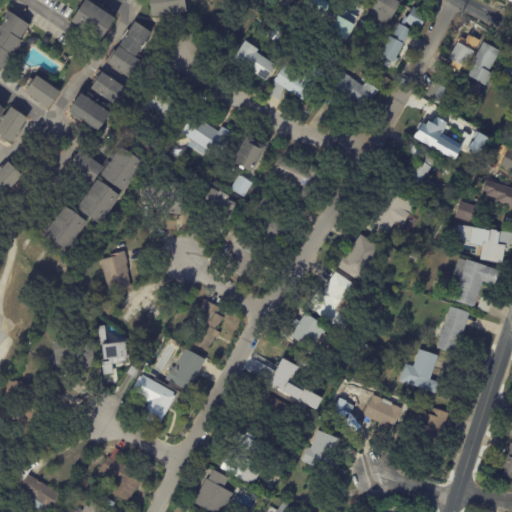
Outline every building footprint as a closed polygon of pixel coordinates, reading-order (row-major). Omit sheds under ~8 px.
[(81,26),(73,21),(86,0),(92,0),(118,17),(102,40),(81,26)] [(182,9),(150,14),(148,0),(184,0),(186,9),(182,9)] [(395,0),(402,5),(393,20),(390,19),(386,25),(371,17),(375,11),(370,8),(374,0),(395,0)] [(428,19),(421,32),(404,22),(412,7),(429,17),(428,19)] [(28,29),(20,40),(22,42),(3,70),(0,68),(0,27),(5,20),(3,19),(8,11),(29,26),(28,29)] [(133,78),(109,62),(137,21),(153,32),(137,56),(144,61),(133,78)] [(363,22),(369,25),(363,38),(356,34),(363,22)] [(411,36),(395,65),(380,57),(391,38),(393,39),(401,25),(413,32),(411,36)] [(277,31),(289,42),(282,49),(270,38),(277,31)] [(467,39),(473,41),(471,44),(477,47),(467,68),(449,59),(459,38),(465,41),(467,38),(467,39)] [(257,48),(258,49),(256,52),(275,64),(265,79),(246,67),(243,71),(230,62),(245,40),(257,48)] [(491,44),(502,51),(491,71),(494,73),(487,85),(467,73),(486,41),(491,44)] [(279,98),(267,90),(274,79),(273,78),(286,57),(294,62),(291,67),(302,75),(307,67),(319,75),(303,99),(286,88),(279,98)] [(511,90),(505,86),(508,80),(502,76),(511,60),(511,90)] [(127,87),(115,104),(92,88),(103,71),(127,87)] [(353,78),(363,85),(366,80),(379,89),(360,115),(347,106),(352,100),(334,87),(345,71),(353,78)] [(49,108),(27,91),(39,74),(62,91),(50,108),(49,108)] [(431,89),(434,81),(454,90),(447,104),(428,95),(431,89)] [(169,91),(180,98),(175,104),(182,109),(171,126),(140,105),(150,89),(157,94),(162,86),(169,91)] [(87,96),(111,112),(98,129),(81,118),(78,122),(69,116),(72,111),(70,110),(82,92),(87,96)] [(472,98),(480,103),(475,113),(466,109),(472,98)] [(29,118),(13,142),(0,133),(0,124),(12,106),(29,118)] [(435,112),(448,120),(433,145),(419,136),(424,128),(422,126),(432,110),(435,112)] [(218,127),(221,129),(223,125),(239,134),(224,159),(209,149),(205,155),(190,145),(193,140),(182,133),(194,113),(218,127)] [(470,128),(474,131),(470,136),(466,133),(470,128)] [(485,136),(474,132),(467,149),(478,154),(485,136)] [(267,146),(268,147),(254,173),(235,162),(249,136),(267,146)] [(432,169),(415,197),(391,182),(399,168),(410,175),(420,159),(408,151),(413,143),(438,159),(432,169)] [(99,175),(108,162),(110,163),(110,162),(109,161),(120,146),(142,163),(121,192),(99,175)] [(101,165),(89,182),(65,164),(78,147),(101,165)] [(511,170),(501,165),(506,156),(509,158),(511,151),(511,170)] [(285,158),(308,168),(310,163),(321,168),(308,198),(297,194),(301,186),(272,173),(280,156),(285,158)] [(498,165),(493,173),(481,166),(485,158),(498,165)] [(14,165),(24,175),(4,196),(0,192),(0,170),(9,161),(14,165)] [(242,177),(254,184),(245,197),(231,189),(240,175),(242,177)] [(94,180),(117,197),(97,225),(74,208),(94,180)] [(511,187),(511,206),(496,202),(498,198),(488,195),(489,191),(484,190),(487,180),(511,187)] [(182,215),(165,213),(166,209),(143,207),(145,185),(168,187),(168,182),(185,184),(182,215)] [(204,222),(196,216),(213,188),(220,192),(221,191),(230,197),(229,198),(240,205),(222,233),(204,222)] [(416,205),(404,225),(396,221),(385,239),(368,228),(385,199),(387,200),(392,191),(416,205)] [(274,205),(284,211),(280,217),(291,224),(278,244),(260,232),(270,217),(257,208),(264,198),(274,205)] [(466,203),(476,206),(471,222),(456,218),(461,202),(466,203)] [(88,223),(68,252),(44,235),(65,206),(88,223)] [(511,232),(511,245),(510,252),(507,252),(505,263),(482,260),(484,246),(472,244),(473,242),(468,241),(468,243),(458,241),(460,225),(511,232)] [(227,256),(232,248),(223,242),(235,226),(263,246),(242,277),(222,263),(227,256)] [(379,257),(362,283),(334,264),(342,252),(348,256),(362,235),(384,249),(379,257)] [(126,253),(128,263),(127,263),(129,273),(128,273),(132,288),(110,294),(101,260),(111,258),(111,255),(125,251),(126,253)] [(408,259),(413,251),(423,258),(418,265),(408,259)] [(477,263),(503,271),(498,286),(485,282),(476,308),(454,301),(467,260),(477,263)] [(337,273),(354,284),(335,311),(352,322),(344,332),(308,307),(320,290),(324,293),(328,286),(327,285),(337,272),(337,273)] [(150,296),(159,303),(157,304),(169,315),(156,330),(138,314),(128,326),(120,319),(127,312),(124,310),(125,309),(120,305),(128,296),(133,300),(141,291),(147,296),(148,294),(150,296)] [(206,300),(221,309),(218,314),(224,318),(217,331),(219,332),(209,351),(201,347),(200,348),(190,343),(205,316),(198,312),(204,300),(206,300)] [(470,317),(462,341),(459,340),(454,354),(437,348),(441,336),(440,336),(443,330),(443,331),(451,307),(471,314),(470,317)] [(325,331),(313,350),(292,336),(297,328),(293,325),(297,319),(301,322),(306,314),(328,328),(325,331)] [(79,368),(57,370),(54,341),(68,340),(70,354),(78,353),(77,339),(93,337),(96,366),(79,368)] [(113,362),(100,356),(108,339),(120,344),(121,341),(127,344),(125,348),(145,357),(132,385),(115,377),(122,362),(116,359),(115,363),(113,362)] [(304,358),(288,389),(279,384),(276,390),(261,382),(265,374),(264,373),(279,345),(304,358)] [(333,348),(346,357),(337,370),(325,361),(333,348)] [(204,362),(189,391),(166,379),(172,368),(175,369),(186,349),(206,360),(204,362)] [(440,356),(432,380),(441,383),(437,394),(400,381),(406,364),(415,367),(421,350),(440,356)] [(170,408),(159,427),(142,418),(150,404),(143,400),(145,397),(133,390),(141,377),(176,396),(170,408)] [(39,387),(31,434),(16,432),(22,401),(6,398),(9,381),(39,387)] [(267,394),(289,407),(278,426),(256,413),(267,394)] [(381,399),(385,400),(385,399),(394,403),(393,405),(410,412),(402,432),(366,417),(375,396),(381,399)] [(17,421),(5,421),(6,409),(17,409),(17,421)] [(450,414),(437,453),(416,446),(426,414),(431,415),(433,409),(450,414)] [(339,441),(332,458),(334,459),(328,473),(303,462),(308,448),(312,449),(319,431),(340,440),(339,441)] [(248,472),(245,478),(228,469),(245,437),(258,445),(251,458),(254,460),(248,472)] [(511,479),(511,443),(510,443),(499,475),(511,479)] [(110,458),(144,477),(130,503),(111,493),(117,481),(99,472),(107,457),(110,458)] [(208,476),(212,468),(228,476),(223,487),(233,492),(223,511),(213,511),(192,501),(205,477),(207,478),(208,476)] [(34,478),(61,495),(50,511),(40,511),(16,497),(28,475),(34,478)] [(109,499),(116,504),(113,508),(106,503),(109,499)] [(283,501),(300,511),(264,511),(269,505),(276,509),(282,500),(283,501)] [(108,511),(83,511),(86,506),(89,508),(92,503),(108,511)]
